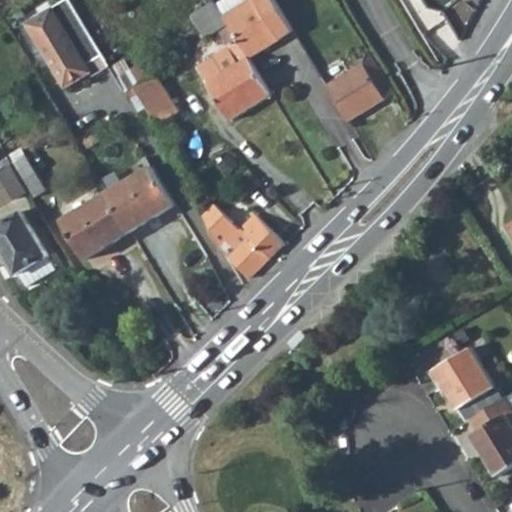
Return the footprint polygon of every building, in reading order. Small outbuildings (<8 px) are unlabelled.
[(194,14),(208,36),(221,28),(231,22),(229,19),(221,8),(217,0),(194,14)] [(250,0),(233,0),(221,8),(229,19),(253,4),(250,0)] [(253,58),(297,31),(278,0),(260,0),(253,4),(229,19),(231,22),(253,58)] [(66,1),(52,9),(84,63),(99,55),(66,1)] [(84,63),(52,9),(24,25),(63,90),(91,74),(84,63)] [(232,120),(274,93),(253,58),(231,22),(221,28),(229,42),(226,44),(229,48),(240,65),(228,72),(217,56),(199,67),(232,120)] [(229,48),(217,56),(228,72),(240,65),(229,48)] [(394,97),(396,95),(373,56),(354,68),(353,66),(328,81),(353,121),(357,118),(361,125),(397,103),(394,97)] [(153,74),(125,93),(138,114),(146,109),(165,135),(176,128),(168,117),(178,110),(153,74)] [(31,195),(42,189),(19,150),(8,156),(31,195)] [(151,164),(106,192),(130,231),(175,204),(151,164)] [(0,181),(12,202),(27,194),(9,166),(0,171),(0,181)] [(236,186),(229,191),(233,198),(240,193),(236,186)] [(85,259),(130,231),(106,192),(61,220),(85,259)] [(217,206),(204,219),(222,248),(248,278),(285,243),(255,214),(240,228),(217,206)] [(22,210),(0,223),(0,243),(18,273),(21,272),(27,283),(57,267),(22,210)] [(98,266),(141,241),(136,233),(93,257),(98,266)] [(434,359),(473,423),(479,419),(504,404),(497,391),(501,388),(470,337),(434,359)] [(511,398),(504,404),(479,419),(485,431),(480,434),(506,476),(511,472),(511,398)]
